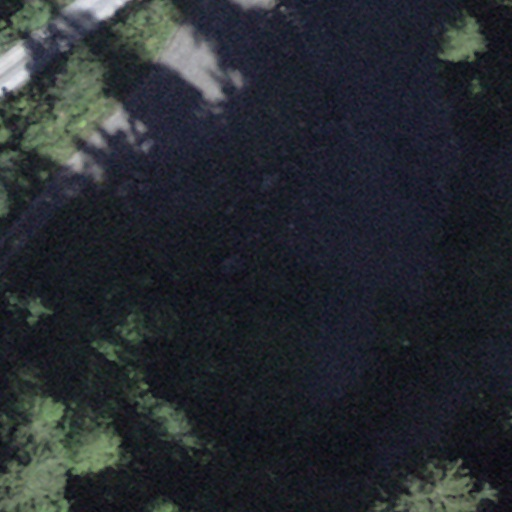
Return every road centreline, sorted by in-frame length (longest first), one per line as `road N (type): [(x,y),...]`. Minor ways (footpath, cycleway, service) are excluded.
road 1 (track): [(0,255),(211,38),(226,0)]
road 2 (track): [(0,89),(116,0)]
